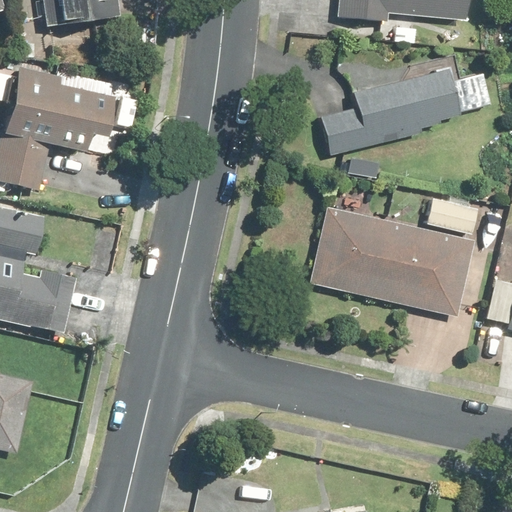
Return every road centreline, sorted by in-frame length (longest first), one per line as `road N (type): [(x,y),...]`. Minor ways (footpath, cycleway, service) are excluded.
road 1 (tertiary): [(219,0),(210,94),(159,359)]
road 2 (residential): [(159,359),(511,438)]
road 3 (tertiary): [(159,359),(127,511)]
